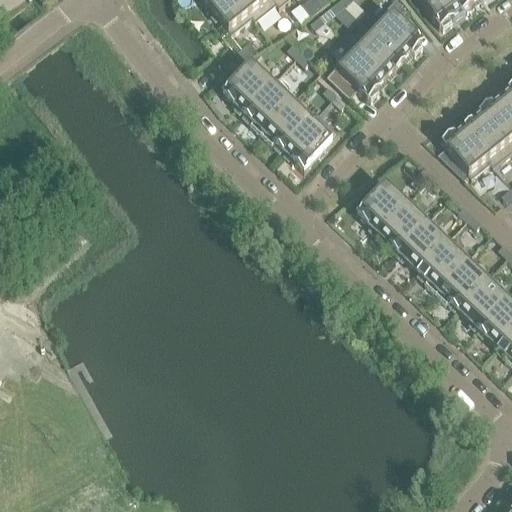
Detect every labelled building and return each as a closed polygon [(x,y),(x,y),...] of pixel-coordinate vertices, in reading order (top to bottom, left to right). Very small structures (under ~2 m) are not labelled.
[(252,25),(231,0),(203,0),(199,4),(230,42),(251,26),(252,25)] [(289,6),(284,0),(231,0),(252,25),(251,26),(254,30),(275,12),(278,15),(289,6)] [(303,28),(326,7),(319,0),(311,0),(293,17),(303,28)] [(345,14),(354,7),(349,0),(340,8),(345,14)] [(413,0),(436,31),(438,34),(440,33),(442,36),(451,29),(449,26),(461,18),(447,0),(413,0)] [(447,0),(461,18),(480,5),(476,0),(447,0)] [(336,22),(345,14),(340,8),(331,15),(336,22)] [(384,15),(365,36),(368,39),(369,38),(402,69),(411,59),(413,61),(421,53),(419,51),(421,50),(384,15)] [(318,23),(309,31),(314,37),(323,29),(318,23)] [(368,39),(352,56),(385,87),(402,69),(369,38),(368,39)] [(291,52),(286,57),(294,66),(300,60),(291,52)] [(244,53),(234,60),(242,70),(251,62),(244,53)] [(352,56),(334,75),(337,79),(366,106),(368,105),(370,107),(378,99),(376,97),(385,87),(352,56)] [(300,60),(294,66),(303,74),(308,68),(300,60)] [(253,68),(222,101),(242,120),(273,88),(253,68)] [(273,88),(242,120),(250,128),(252,129),(249,132),(260,142),(293,107),(273,88)] [(508,98),(499,106),(511,122),(511,90),(506,95),(508,98)] [(327,94),(321,100),(330,108),(336,102),(327,94)] [(336,102),(330,108),(339,116),(344,110),(336,102)] [(511,122),(499,106),(480,121),(511,160),(511,159),(511,122)] [(293,107),(260,142),(270,152),(271,152),(273,150),(276,152),(282,158),(313,126),(313,125),(293,107)] [(480,121),(461,136),(490,171),(489,172),(492,175),(511,160),(480,121)] [(313,126),(282,158),(303,178),(337,142),(316,122),(313,125),(313,126)] [(461,136),(442,152),(470,187),(484,175),(489,172),(490,171),(461,136)] [(422,176),(417,181),(425,190),(431,184),(422,176)] [(431,184),(425,190),(434,198),(440,192),(431,184)] [(368,208),(356,221),(377,241),(404,212),(384,192),(380,196),(377,193),(365,205),(368,207),(369,208),(368,208)] [(511,198),(509,195),(500,203),(505,209),(511,203),(511,198)] [(378,242),(375,245),(385,254),(388,251),(397,260),(424,231),(404,212),(377,241),(378,242)] [(462,214),(457,219),(465,228),(471,222),(462,214)] [(471,222),(465,228),(474,236),(480,230),(471,222)] [(424,231),(397,260),(417,279),(444,250),(424,231)] [(444,250),(417,279),(424,287),(426,288),(424,290),(434,301),(464,269),(463,268),(444,250)] [(502,252),(497,258),(505,266),(511,260),(502,252)] [(464,269),(434,301),(445,311),(447,308),(449,310),(457,317),(484,288),(483,287),(467,271),(464,269)] [(484,288),(457,317),(477,336),(508,304),(487,284),(483,287),(484,288)] [(511,307),(508,304),(477,336),(497,355),(511,338),(511,307)] [(511,338),(497,355),(504,363),(506,364),(504,366),(511,374),(511,338)]
